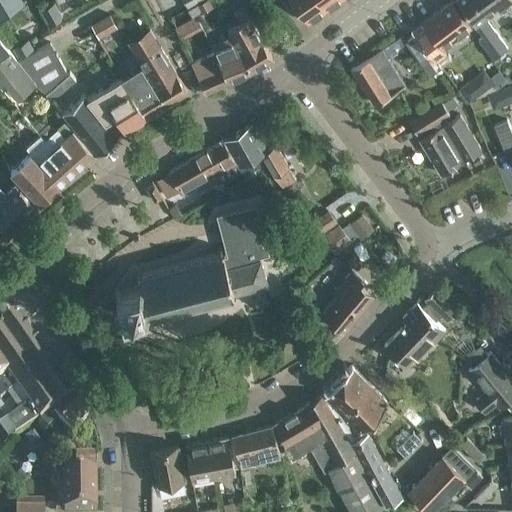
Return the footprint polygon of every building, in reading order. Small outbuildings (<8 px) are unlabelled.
[(0,0),(0,17),(24,3),(22,0),(0,0)] [(325,8),(319,0),(291,0),(307,21),(325,8)] [(319,0),(325,8),(336,0),(319,0)] [(440,66),(434,57),(444,50),(441,46),(469,25),(450,0),(423,20),(426,25),(404,41),(422,65),(429,74),(440,66)] [(496,9),(508,0),(455,0),(473,24),(484,16),(483,15),(495,7),(496,9)] [(202,8),(207,19),(218,13),(213,2),(202,8)] [(98,37),(117,26),(109,12),(90,23),(98,37)] [(195,15),(175,26),(181,38),(202,27),(195,15)] [(238,48),(249,72),(272,59),(249,16),(228,27),(238,48)] [(148,72),(166,103),(187,90),(148,27),(127,39),(142,62),(148,72)] [(216,56),(217,56),(228,82),(249,72),(238,48),(228,27),(227,28),(231,36),(212,45),(215,51),(216,56)] [(0,35),(0,82),(4,79),(18,95),(35,81),(19,60),(0,35)] [(51,42),(19,60),(35,81),(41,87),(65,70),(53,41),(51,42)] [(372,66),(386,57),(381,49),(367,58),(367,57),(351,68),(373,102),(389,91),(372,66)] [(204,92),(228,82),(217,56),(216,56),(215,51),(191,62),(204,92)] [(142,62),(122,74),(147,115),(166,103),(148,72),(142,62)] [(484,68),(457,88),(467,101),(493,81),(484,68)] [(122,74),(91,95),(95,100),(98,104),(94,106),(107,123),(117,123),(120,121),(125,130),(125,129),(147,115),(122,74)] [(511,83),(487,93),(492,107),(511,99),(511,83)] [(69,119),(68,120),(73,127),(74,128),(73,129),(94,152),(95,153),(97,151),(117,136),(125,130),(120,121),(117,123),(107,123),(94,106),(98,104),(95,100),(73,116),(70,119),(69,119)] [(416,133),(448,113),(441,102),(409,122),(416,133)] [(459,113),(438,126),(419,138),(440,173),(480,148),(459,113)] [(502,151),(511,147),(511,141),(504,120),(492,125),(502,151)] [(40,133),(25,145),(31,151),(60,184),(86,160),(95,153),(94,152),(73,129),(74,128),(73,127),(72,128),(72,127),(64,134),(57,126),(54,129),(47,121),(38,130),(40,133)] [(223,138),(239,166),(246,178),(256,172),(253,168),(265,162),(267,165),(273,175),(282,186),(294,178),(273,144),(267,148),(251,123),(223,138)] [(239,166),(223,138),(155,178),(165,195),(178,188),(181,194),(195,186),(198,191),(239,166)] [(40,202),(60,184),(31,151),(11,169),(40,202)] [(0,157),(0,172),(2,176),(10,172),(2,156),(0,157)] [(0,225),(8,234),(38,204),(15,183),(7,191),(3,188),(0,191),(0,225)] [(161,197),(153,184),(146,188),(153,201),(161,197)] [(137,273),(133,273),(134,276),(137,275),(139,281),(147,311),(148,316),(146,317),(147,319),(150,318),(151,320),(154,320),(153,317),(166,314),(166,316),(170,315),(169,313),(181,310),(182,312),(185,312),(184,309),(198,306),(198,308),(201,308),(200,305),(214,302),(214,304),(217,303),(216,300),(230,297),(231,302),(235,301),(234,296),(237,295),(236,293),(267,284),(260,258),(269,255),(255,203),(223,212),(234,251),(222,254),(222,252),(224,252),(224,250),(221,251),(220,247),(217,247),(218,251),(204,255),(203,252),(201,253),(201,256),(188,259),(187,257),(184,257),(185,260),(171,264),(170,261),(167,262),(168,264),(155,268),(154,265),(151,266),(152,269),(139,272),(139,269),(136,270),(137,273)] [(321,232),(337,220),(328,208),(312,220),(321,232)] [(333,251),(349,239),(337,223),(320,236),(333,251)] [(0,243),(8,234),(0,225),(0,243)] [(342,332),(373,294),(367,289),(369,286),(350,270),(334,289),(338,292),(320,314),(342,332)] [(147,311),(139,281),(138,284),(133,286),(132,287),(122,290),(115,287),(113,290),(119,294),(121,301),(123,310),(120,315),(124,317),(127,312),(143,308),(146,309),(147,311)] [(445,318),(456,306),(436,287),(425,298),(428,301),(422,307),(416,302),(401,317),(405,321),(383,344),(403,363),(415,352),(419,355),(445,329),(435,319),(440,313),(445,318)] [(16,319),(0,329),(0,365),(15,388),(28,406),(3,422),(13,436),(38,420),(39,422),(46,430),(57,421),(53,417),(50,414),(72,398),(16,319)] [(479,348),(465,360),(470,366),(467,369),(485,390),(475,398),(485,410),(495,402),(499,407),(505,402),(511,411),(511,378),(511,377),(511,373),(502,362),(500,364),(489,351),(485,354),(479,348)] [(351,364),(323,392),(359,428),(387,400),(351,364)] [(0,381),(8,393),(15,388),(0,365),(0,381)] [(335,413),(322,393),(303,405),(303,404),(273,422),(291,453),(308,443),(324,470),(327,468),(351,511),(366,511),(401,494),(367,431),(350,441),(335,413)] [(88,415),(74,400),(53,417),(57,421),(71,435),(88,415)] [(505,440),(511,439),(511,415),(501,417),(505,440)] [(231,434),(240,467),(254,464),(252,458),(279,451),(272,423),(231,434)] [(206,439),(213,476),(234,472),(227,435),(206,439)] [(460,443),(478,461),(484,455),(475,446),(466,437),(460,443)] [(192,480),(213,476),(206,439),(185,443),(192,480)] [(150,449),(157,484),(184,479),(178,444),(150,449)] [(75,469),(95,469),(94,453),(75,453),(75,469)] [(407,489),(430,511),(464,476),(441,453),(407,489)] [(62,511),(95,511),(94,470),(62,470),(62,511)] [(473,496),(479,502),(495,485),(497,484),(490,477),(473,496)] [(224,511),(226,511),(245,508),(243,497),(222,502),(224,511)] [(14,511),(42,511),(42,501),(14,501),(14,511)]
